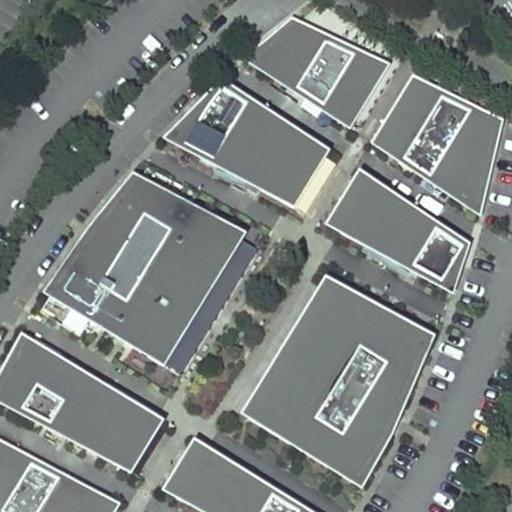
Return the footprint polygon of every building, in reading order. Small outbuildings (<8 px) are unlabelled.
[(383,70),(294,27),(253,61),(350,126),(383,70)] [(497,126),(415,86),(379,145),(477,210),(497,126)] [(324,157),(223,90),(173,142),(293,207),(324,157)] [(261,247),(132,177),(98,218),(110,230),(100,246),(82,240),(48,289),(184,373),(216,320),(202,307),(208,298),(212,290),(230,297),(261,247)] [(465,251),(362,183),(333,229),(451,292),(465,251)] [(100,246),(110,230),(98,218),(82,240),(100,246)] [(429,343),(329,289),(293,347),(307,361),(296,378),(278,371),(249,418),(361,487),(389,436),(381,429),(394,407),(401,410),(429,343)] [(216,320),(230,297),(212,290),(208,298),(202,307),(216,320)] [(159,428),(24,345),(0,387),(0,401),(131,472),(159,428)] [(296,378),(307,361),(293,347),(278,371),(296,378)] [(389,436),(401,410),(394,407),(381,429),(389,436)] [(111,511),(113,509),(0,448),(0,511),(111,511)] [(293,511),(197,451),(164,502),(182,511),(293,511)]
